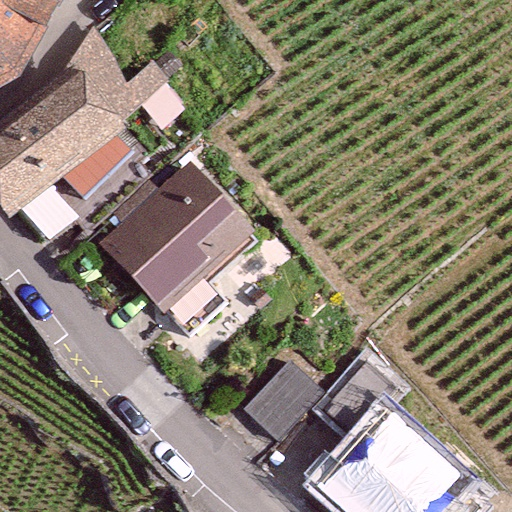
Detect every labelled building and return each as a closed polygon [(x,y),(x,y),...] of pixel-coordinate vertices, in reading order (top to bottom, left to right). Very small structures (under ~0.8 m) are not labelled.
[(0,0),(0,87),(23,75),(58,3),(59,0),(0,0)] [(0,220),(13,236),(121,147),(74,91),(0,152),(0,220)] [(96,261),(160,331),(249,250),(185,180),(96,261)] [(271,456),(320,405),(286,373),(237,424),(271,456)] [(472,511),(383,427),(302,511),(472,511)]
